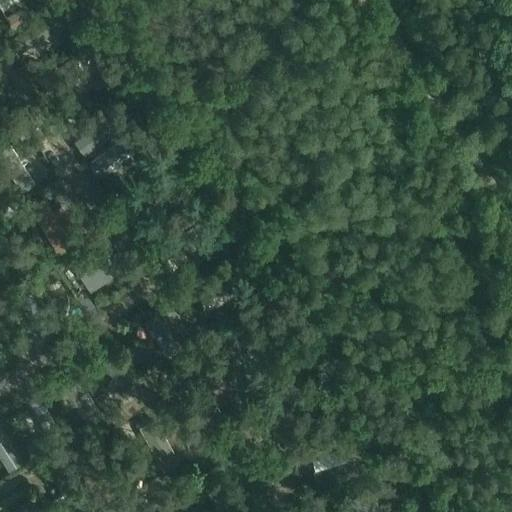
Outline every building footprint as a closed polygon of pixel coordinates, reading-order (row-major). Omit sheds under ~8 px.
[(0,0),(0,6),(3,11),(19,0),(0,0)] [(15,28),(24,23),(17,11),(9,16),(15,28)] [(20,52),(58,30),(50,16),(12,39),(20,52)] [(66,86),(68,85),(73,82),(70,76),(82,68),(75,56),(41,77),(48,90),(63,81),(66,86)] [(42,62),(29,59),(27,69),(39,72),(42,62)] [(104,73),(92,81),(98,90),(110,82),(104,73)] [(81,139),(76,142),(83,153),(115,131),(108,120),(89,133),(84,127),(77,132),(81,139)] [(134,140),(140,149),(149,143),(143,134),(134,140)] [(124,167),(134,160),(129,154),(132,151),(124,139),(91,163),(100,174),(119,160),(124,167)] [(169,171),(135,193),(145,207),(166,192),(172,201),(180,195),(175,187),(178,184),(169,171)] [(46,200),(31,209),(58,253),(73,244),(66,233),(46,200)] [(17,207),(10,204),(6,216),(13,219),(17,207)] [(195,220),(190,212),(182,217),(187,225),(195,220)] [(199,239),(193,228),(192,226),(157,246),(165,259),(185,247),(192,243),(199,239)] [(72,264),(81,277),(82,276),(90,288),(119,269),(111,257),(111,256),(110,255),(109,254),(116,249),(109,240),(103,244),(102,243),(72,264)] [(193,289),(199,302),(235,283),(228,270),(193,289)] [(48,332),(39,310),(32,293),(21,298),(37,338),(49,334),(48,332)] [(166,353),(177,345),(156,314),(144,322),(156,339),(153,342),(158,350),(162,347),(166,353)] [(110,348),(98,356),(111,377),(107,385),(113,393),(119,389),(120,390),(133,382),(110,348)] [(258,404),(266,415),(301,392),(293,380),(258,404)] [(70,407),(70,408),(80,426),(80,427),(91,421),(91,420),(87,413),(95,407),(81,382),(71,389),(75,396),(79,402),(79,403),(70,407)] [(105,392),(96,398),(103,410),(113,404),(105,392)] [(41,396),(30,401),(46,432),(57,426),(41,396)] [(22,460),(0,424),(0,454),(9,469),(22,460)] [(340,428),(328,432),(332,445),(344,442),(340,428)] [(149,472),(157,467),(150,454),(154,452),(147,440),(134,448),(149,472)] [(26,445),(29,454),(41,450),(38,441),(26,445)] [(85,450),(75,455),(79,462),(89,457),(85,450)] [(79,465),(97,498),(100,503),(112,496),(109,491),(90,458),(79,465)] [(220,511),(231,511),(236,510),(217,478),(213,471),(202,477),(206,484),(205,485),(220,511)] [(91,511),(89,508),(90,507),(71,475),(58,483),(75,511),(91,511)] [(372,511),(372,510),(374,510),(378,509),(375,494),(339,501),(341,511),(372,511)] [(43,511),(35,499),(12,511),(43,511)]
